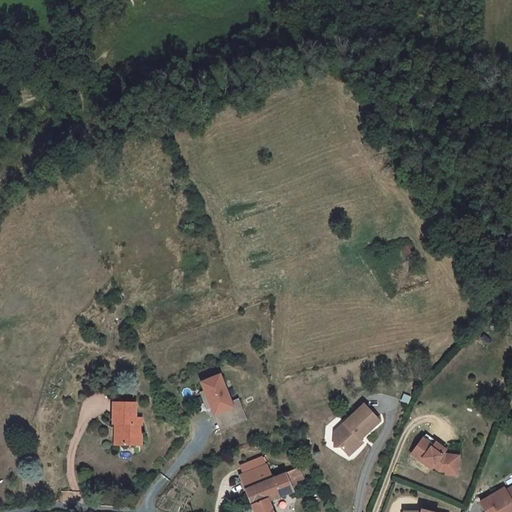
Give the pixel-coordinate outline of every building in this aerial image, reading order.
[(220,431),(248,420),(243,406),(236,409),(222,373),(201,381),(220,431)] [(143,436),(148,422),(127,416),(121,436),(123,436),(128,438),(122,457),(142,463),(148,443),(142,441),(143,436)] [(335,454),(335,469),(344,469),(348,472),(352,467),(359,467),(363,462),(359,458),(364,452),(365,453),(377,439),(359,425),(342,445),(346,448),(342,453),(335,454)] [(128,438),(123,436),(117,456),(122,457),(128,438)] [(346,448),(342,445),(335,454),(342,453),(346,448)] [(436,457),(426,450),(423,454),(433,461),(436,458),(436,457)] [(423,454),(413,467),(427,477),(428,475),(435,479),(434,481),(440,486),(447,486),(446,489),(458,490),(459,471),(446,470),(444,468),(446,466),(436,458),(433,461),(423,454)] [(352,475),(359,467),(352,467),(348,472),(352,475)] [(427,477),(413,467),(411,469),(432,484),(434,481),(435,479),(428,475),(427,477)] [(234,488),(244,511),(265,511),(264,509),(275,505),(276,508),(303,497),(295,478),(267,490),(262,476),(234,488)] [(504,493),(481,508),(483,511),(511,511),(511,492),(506,496),(504,493)]
